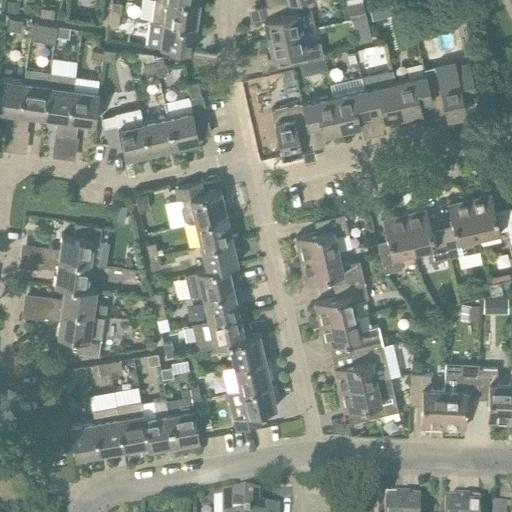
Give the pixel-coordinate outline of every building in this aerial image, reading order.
[(153,0),(150,20),(194,27),(198,1),(193,1),(188,0),(179,0),(179,1),(172,0),(153,0)] [(266,38),(302,30),(314,27),(310,9),(298,12),(297,11),(296,11),(293,0),(292,0),(287,1),(268,5),(271,17),(262,19),(266,38)] [(344,0),(349,19),(364,15),(360,0),(344,0)] [(110,16),(118,16),(120,3),(111,3),(110,16)] [(39,17),(52,19),(53,10),(40,8),(39,17)] [(108,29),(117,29),(118,16),(110,16),(108,29)] [(144,45),(158,48),(190,52),(194,27),(150,20),(147,20),(144,45)] [(38,38),(51,40),(53,28),(40,25),(38,38)] [(283,67),(308,61),(305,50),(306,49),(302,30),(266,38),(271,58),(280,55),(283,67)] [(102,61),(113,63),(115,52),(103,50),(102,61)] [(144,75),(155,72),(154,67),(154,66),(153,62),(142,64),(144,75)] [(426,87),(428,99),(431,111),(443,108),(446,118),(466,113),(463,102),(477,99),(468,62),(454,65),(458,78),(437,83),(437,84),(428,86),(426,87)] [(156,77),(168,74),(165,64),(154,66),(154,67),(155,72),(156,77)] [(28,115),(43,117),(49,72),(25,69),(23,81),(17,130),(25,131),(28,115)] [(65,137),(72,88),(74,76),(49,72),(43,117),(56,119),(54,135),(65,137)] [(419,101),(428,99),(426,87),(428,86),(425,74),(413,77),(412,76),(393,81),(401,115),(421,111),(419,101)] [(4,128),(17,130),(23,81),(0,78),(0,110),(7,112),(4,128)] [(382,120),(401,115),(393,81),(374,85),(374,86),(363,89),(368,113),(379,110),(382,120)] [(196,82),(187,84),(190,98),(200,96),(196,82)] [(72,88),(65,137),(74,138),(77,121),(93,124),(97,92),(72,88)] [(357,115),(368,113),(363,89),(351,91),(351,90),(331,95),(340,129),(359,125),(357,115)] [(190,98),(188,98),(191,110),(195,129),(208,126),(203,102),(201,95),(200,96),(190,98)] [(320,134),(340,129),(331,95),(312,99),(312,100),(302,102),(308,127),(318,125),(320,134)] [(270,110),(272,122),(280,156),(300,151),(298,142),(311,139),(308,127),(302,102),(270,110)] [(149,153),(141,122),(138,108),(114,114),(114,115),(101,118),(104,130),(116,127),(124,159),(149,153)] [(198,142),(195,129),(191,110),(166,116),(174,147),(198,142)] [(149,153),(174,147),(166,116),(141,122),(149,153)] [(193,222),(225,215),(219,190),(202,194),(199,182),(174,188),(177,200),(181,199),(183,205),(180,208),(183,220),(188,223),(193,222)] [(468,199),(477,237),(499,232),(490,194),(468,199)] [(480,251),(477,237),(468,199),(446,204),(451,225),(440,228),(447,258),(480,251)] [(429,262),(447,258),(440,228),(430,230),(425,209),(404,214),(412,252),(426,249),(429,262)] [(300,260),(338,250),(335,236),(348,233),(343,214),(314,221),(316,232),(295,237),(300,260)] [(398,256),(412,252),(404,214),(382,219),(387,240),(376,243),(383,273),(401,269),(398,256)] [(199,246),(231,239),(225,215),(193,222),(199,246)] [(40,257),(89,264),(93,239),(99,240),(101,227),(74,223),(73,236),(60,234),(58,248),(42,246),(40,257)] [(215,269),(227,266),(236,264),(231,239),(199,246),(204,268),(215,266),(215,269)] [(148,258),(157,256),(154,243),(145,245),(148,258)] [(333,287),(362,279),(358,261),(341,264),(338,250),(300,260),(305,281),(330,275),(333,287)] [(151,270),(160,268),(157,256),(148,258),(151,270)] [(75,286),(86,288),(89,264),(40,257),(39,267),(55,269),(53,285),(63,287),(74,290),(75,286)] [(200,297),(232,290),(227,266),(215,269),(215,266),(204,268),(194,271),(195,273),(184,275),(190,299),(200,297)] [(319,326),(357,316),(354,302),(367,299),(362,279),(333,287),(335,298),(314,302),(319,326)] [(491,296),(501,294),(499,282),(488,284),(491,296)] [(43,307),(105,316),(106,305),(94,303),(96,289),(86,288),(75,286),(74,290),(63,287),(61,299),(45,296),(43,307)] [(206,321),(238,314),(232,290),(200,297),(206,321)] [(153,307),(162,306),(159,293),(150,295),(153,307)] [(156,320),(165,318),(162,306),(153,307),(156,320)] [(99,357),(101,342),(105,316),(43,307),(42,317),(58,320),(56,335),(60,336),(58,350),(69,352),(67,362),(99,357)] [(206,348),(218,345),(239,341),(239,338),(243,337),(238,314),(206,321),(196,323),(202,348),(202,349),(206,348)] [(352,353),(382,345),(377,326),(360,330),(357,316),(319,326),(324,346),(349,340),(352,353)] [(232,367),(264,359),(258,334),(243,337),(239,338),(239,341),(218,345),(221,355),(229,353),(232,367)] [(165,357),(174,355),(171,343),(162,345),(165,357)] [(338,390),(376,381),(389,378),(382,345),(352,353),(354,363),(333,368),(338,390)] [(208,356),(206,348),(202,349),(202,348),(193,350),(195,359),(208,356)] [(147,366),(158,364),(157,354),(145,356),(147,366)] [(237,390),(269,384),(264,359),(232,367),(237,390)] [(110,373),(121,371),(119,360),(108,362),(110,373)] [(98,375),(110,373),(108,362),(97,364),(98,375)] [(476,399),(477,368),(477,364),(444,363),(442,388),(441,428),(464,429),(465,399),(476,399)] [(162,380),(174,377),(171,366),(160,369),(162,380)] [(486,421),(509,422),(510,383),(496,382),(496,369),(477,368),(476,399),(487,400),(486,421)] [(60,382),(72,380),(70,369),(58,371),(60,382)] [(419,427),(441,428),(442,388),(429,388),(429,374),(410,374),(409,404),(420,405),(419,427)] [(366,418),(397,411),(392,392),(379,395),(376,381),(338,390),(343,411),(364,407),(366,418)] [(235,429),(260,424),(257,412),(275,408),(269,384),(237,390),(226,393),(235,429)] [(191,401),(200,400),(197,386),(189,388),(191,401)] [(99,453),(123,449),(118,416),(116,405),(91,410),(93,421),(99,453)] [(198,441),(197,436),(192,408),(166,413),(172,445),(198,441)] [(123,449),(146,445),(144,432),(146,431),(144,417),(143,412),(118,416),(123,449)] [(147,450),(172,445),(166,413),(144,417),(146,431),(144,432),(146,445),(147,450)] [(73,457),(99,453),(93,421),(68,426),(73,457)] [(220,511),(277,511),(277,508),(257,508),(257,496),(221,496),(220,511)] [(399,511),(400,500),(383,499),(382,511),(399,511)] [(417,511),(418,501),(400,500),(399,511),(417,511)] [(459,511),(460,502),(443,502),(442,511),(459,511)] [(477,511),(478,503),(460,502),(459,511),(477,511)] [(504,511),(505,504),(491,503),(490,511),(504,511)]
